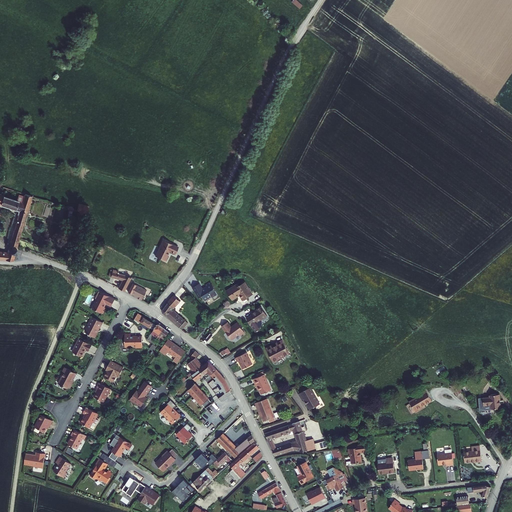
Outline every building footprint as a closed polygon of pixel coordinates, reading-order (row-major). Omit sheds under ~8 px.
[(297,0),(290,0),(300,8),(303,5),(297,0)] [(28,193),(27,196),(24,196),(23,200),(0,192),(0,257),(15,259),(35,195),(28,193)] [(79,205),(77,213),(79,214),(79,215),(83,216),(84,215),(87,216),(89,208),(79,205)] [(181,248),(162,242),(153,259),(164,264),(170,254),(177,256),(181,248)] [(110,273),(108,277),(122,283),(118,290),(124,293),(130,280),(110,273)] [(233,285),(223,292),(230,301),(237,296),(240,300),(250,295),(242,282),(234,287),(233,285)] [(190,288),(196,300),(199,298),(201,302),(206,299),(207,300),(215,296),(208,284),(201,287),(202,289),(199,290),(196,285),(190,288)] [(133,285),(129,293),(133,294),(132,295),(138,298),(137,299),(143,302),(148,292),(133,285)] [(89,304),(86,308),(102,315),(105,309),(103,308),(105,306),(107,307),(111,299),(95,291),(92,297),(93,298),(91,304),(89,304)] [(174,295),(161,311),(180,327),(183,329),(188,322),(173,309),(180,301),(174,295)] [(249,318),(244,321),(247,327),(254,323),(254,325),(265,318),(257,308),(247,315),(249,318)] [(133,314),(129,319),(144,330),(148,325),(133,314)] [(88,317),(84,325),(86,326),(83,331),(85,332),(84,334),(93,338),(95,335),(96,333),(94,332),(98,322),(88,317)] [(224,323),(216,327),(227,341),(235,335),(236,336),(241,333),(234,323),(228,327),(224,323)] [(152,326),(142,341),(148,346),(145,350),(148,352),(145,356),(147,357),(163,334),(152,326)] [(118,335),(117,348),(128,348),(130,349),(132,349),(134,348),(135,348),(135,338),(125,337),(124,336),(118,335)] [(207,338),(201,343),(217,357),(219,355),(220,356),(222,354),(213,345),(216,343),(210,338),(208,339),(207,338)] [(76,339),(69,352),(79,358),(81,353),(80,352),(82,350),(86,352),(89,345),(76,339)] [(162,341),(154,354),(160,357),(162,355),(170,360),(168,363),(173,366),(173,363),(180,353),(162,341)] [(269,346),(263,349),(269,361),(287,353),(280,341),(273,344),(274,346),(270,347),(269,346)] [(188,353),(185,358),(188,361),(182,365),(188,375),(184,378),(188,384),(202,373),(205,377),(206,376),(214,385),(219,396),(224,392),(220,383),(217,378),(214,375),(211,371),(203,363),(197,368),(190,359),(193,356),(188,353)] [(244,354),(233,359),(234,363),(236,363),(239,370),(250,366),(244,354)] [(103,374),(100,380),(110,385),(113,378),(115,379),(118,369),(105,363),(101,373),(103,374)] [(62,373),(57,385),(69,390),(71,384),(70,384),(75,373),(63,368),(61,373),(62,373)] [(250,379),(253,386),(255,385),(259,394),(269,389),(261,371),(255,374),(255,376),(250,379)] [(456,383),(450,385),(457,396),(462,392),(456,383)] [(189,385),(182,391),(191,401),(188,404),(192,409),(197,407),(199,410),(207,404),(189,385)] [(94,393),(91,400),(102,405),(108,392),(96,386),(93,392),(94,393)] [(134,395),(127,406),(131,409),(132,407),(139,411),(145,403),(142,401),(150,390),(143,386),(136,396),(134,395)] [(309,388),(296,394),(300,402),(301,401),(307,412),(318,406),(309,388)] [(422,396),(410,404),(416,413),(426,407),(425,405),(432,401),(425,391),(421,395),(422,396)] [(481,400),(482,408),(489,407),(490,411),(500,410),(498,396),(488,397),(489,400),(481,400)] [(176,405),(170,400),(166,404),(167,405),(161,411),(164,414),(163,415),(167,419),(168,418),(173,423),(176,420),(177,421),(181,417),(178,415),(179,415),(175,411),(172,409),(176,405)] [(265,400),(253,404),(255,410),(256,410),(261,422),(266,421),(267,424),(273,422),(265,400)] [(96,417),(83,411),(81,417),(83,418),(79,426),(91,432),(92,431),(95,426),(93,425),(96,417)] [(34,430),(33,434),(38,436),(39,433),(46,435),(49,429),(51,430),(54,424),(39,417),(33,430),(34,430)] [(240,424),(237,417),(212,442),(229,461),(238,451),(249,442),(247,436),(230,449),(223,442),(240,424)] [(313,439),(306,441),(304,432),(302,432),(299,422),(264,434),(274,457),(292,451),(305,450),(316,449),(313,439)] [(192,427),(187,423),(176,434),(185,442),(192,435),(188,431),(192,427)] [(69,439),(64,448),(74,453),(79,443),(81,444),(82,440),(70,434),(68,438),(69,439)] [(115,438),(111,443),(115,448),(112,451),(121,456),(123,452),(127,455),(134,446),(122,438),(119,440),(115,438)] [(253,449),(249,444),(224,467),(236,480),(239,475),(236,471),(238,470),(235,466),(253,449)] [(347,455),(348,465),(358,464),(357,454),(364,453),(364,445),(355,446),(355,449),(345,451),(346,456),(347,455)] [(462,453),(463,463),(475,462),(475,463),(480,462),(478,447),(469,448),(470,452),(462,453)] [(342,457),(339,448),(332,450),(334,459),(342,457)] [(422,450),(423,458),(430,457),(429,449),(422,450)] [(443,465),(443,467),(450,466),(448,450),(441,451),(442,455),(434,456),(435,466),(443,465)] [(167,451),(155,463),(163,471),(175,459),(167,451)] [(195,458),(202,467),(209,460),(202,452),(195,458)] [(405,461),(406,471),(421,469),(418,452),(411,453),(412,456),(412,461),(405,461)] [(24,454),(22,464),(33,466),(33,467),(38,468),(39,466),(41,467),(43,453),(34,453),(33,455),(24,454)] [(220,454),(211,462),(215,466),(223,458),(220,454)] [(255,454),(248,460),(251,464),(257,458),(255,454)] [(60,466),(54,472),(62,477),(70,465),(61,459),(57,463),(60,466)] [(107,463),(99,459),(90,475),(100,480),(107,481),(111,474),(104,469),(107,463)] [(383,464),(375,464),(376,474),(391,473),(390,459),(383,460),(383,464)] [(305,462),(296,466),(300,475),(296,477),(300,485),(313,479),(305,462)] [(204,468),(187,485),(195,492),(212,475),(209,472),(208,474),(206,472),(207,471),(204,468)] [(227,471),(224,474),(232,483),(235,480),(227,471)] [(333,476),(325,480),(330,490),(334,489),(336,492),(343,489),(340,484),(345,482),(342,476),(337,478),(336,475),(333,477),(333,476)] [(135,479),(129,486),(126,484),(122,489),(131,495),(136,490),(141,493),(138,498),(145,503),(147,501),(153,504),(159,495),(135,479)] [(171,492),(175,495),(178,495),(184,502),(189,496),(189,494),(191,492),(181,482),(171,492)] [(257,491),(251,495),(255,500),(257,498),(258,499),(269,493),(272,499),(269,500),(270,504),(269,505),(271,509),(273,508),(274,510),(282,506),(271,484),(257,492),(257,491)] [(471,487),(472,492),(483,491),(481,497),(487,498),(490,487),(484,485),(471,487)] [(307,492),(312,504),(326,497),(321,486),(307,492)] [(455,499),(455,506),(468,505),(467,498),(455,499)] [(363,511),(362,499),(348,501),(349,506),(352,506),(352,508),(351,508),(351,511),(363,511)] [(387,504),(385,508),(389,510),(388,511),(389,511),(410,511),(411,511),(404,510),(404,509),(400,509),(400,507),(396,504),(396,502),(390,499),(387,504)]
